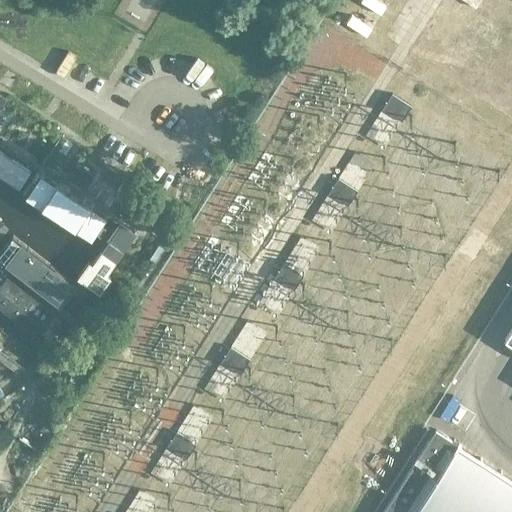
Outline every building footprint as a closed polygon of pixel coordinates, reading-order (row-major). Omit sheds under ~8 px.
[(401,121),(411,106),(392,93),(382,109),(401,121)] [(0,178),(16,189),(30,169),(0,148),(0,178)] [(35,176),(23,196),(99,242),(111,223),(35,176)] [(348,205),(358,190),(338,178),(328,193),(348,205)] [(141,218),(155,197),(144,190),(130,211),(141,218)] [(158,225),(165,214),(158,210),(152,220),(158,225)] [(0,211),(0,245),(16,224),(0,211)] [(118,223),(80,281),(99,293),(137,236),(118,223)] [(10,254),(11,256),(73,304),(81,305),(88,296),(86,289),(22,242),(20,241),(19,241),(17,241),(16,242),(14,242),(13,243),(12,244),(11,245),(10,247),(9,248),(9,250),(9,251),(9,253),(10,254)] [(294,290),(304,274),(284,262),(275,278),(294,290)] [(11,285),(1,299),(50,336),(60,323),(11,285)] [(0,327),(0,348),(3,351),(13,338),(0,327)] [(240,374),(250,359),(231,347),(221,362),(240,374)] [(511,511),(511,478),(436,430),(383,511),(511,511)] [(187,459),(196,443),(177,431),(167,446),(187,459)]
